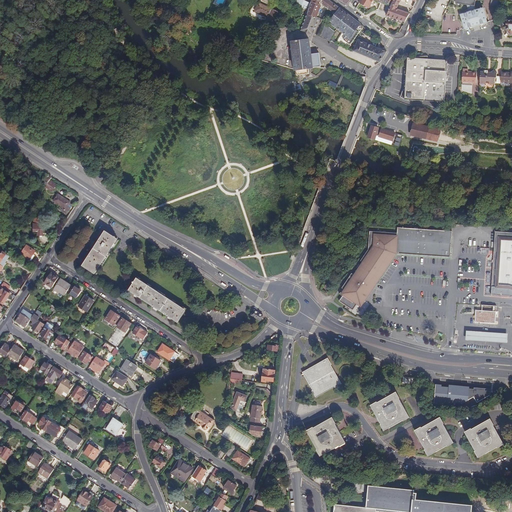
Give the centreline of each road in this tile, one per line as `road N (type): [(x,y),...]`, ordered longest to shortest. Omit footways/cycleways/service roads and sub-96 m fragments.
road 1 (secondary): [(297,320),(420,365),(511,375)]
road 2 (secondary): [(511,361),(423,354),(335,327),(306,303)]
road 3 (residential): [(48,255),(207,363)]
road 4 (tertiary): [(360,112),(294,290)]
road 5 (residential): [(0,415),(147,511)]
road 6 (residential): [(4,324),(138,411)]
road 7 (residential): [(369,432),(402,459),(427,464),(488,468),(511,459)]
road 8 (residential): [(138,411),(255,487)]
